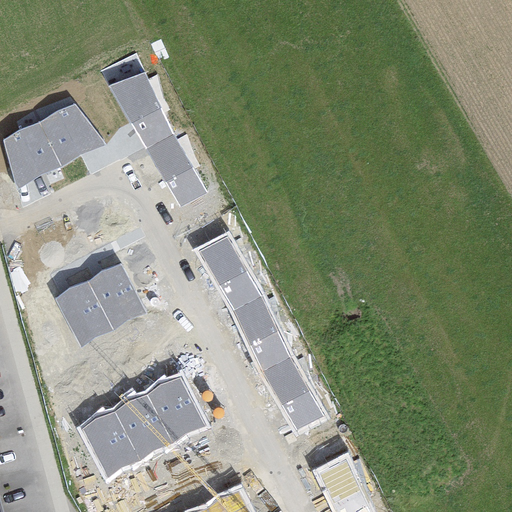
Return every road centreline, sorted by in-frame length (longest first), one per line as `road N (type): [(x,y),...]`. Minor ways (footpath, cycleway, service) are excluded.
road 1 (residential): [(288,511),(115,191),(0,232)]
road 2 (residential): [(61,511),(0,291)]
